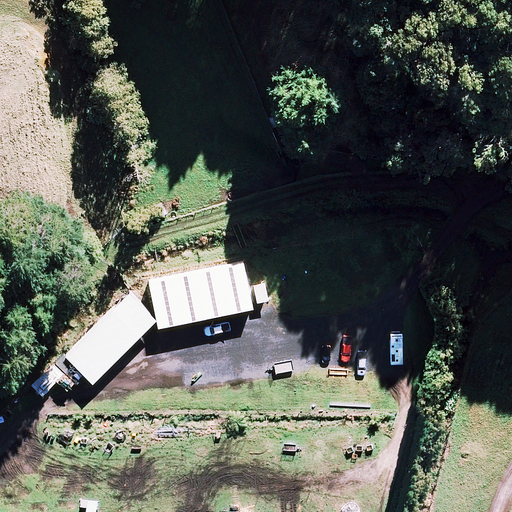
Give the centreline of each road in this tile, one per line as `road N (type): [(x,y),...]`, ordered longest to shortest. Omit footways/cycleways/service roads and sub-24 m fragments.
road 1 (track): [(511,188),(475,208),(378,313),(348,331),(154,367),(41,407),(0,447)]
road 2 (track): [(378,313),(406,404),(381,511)]
